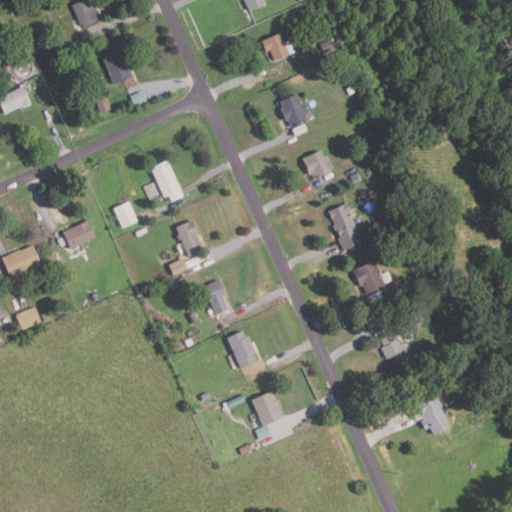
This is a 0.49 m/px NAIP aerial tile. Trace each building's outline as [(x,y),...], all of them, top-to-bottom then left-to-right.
[(82,27),(73,4),(82,0),(96,0),(99,7),(98,8),(99,11),(96,13),(99,20),(82,27)] [(251,11),(246,0),(266,0),(268,3),(251,11)] [(261,41),(279,32),(284,42),(290,39),(295,51),(274,60),(269,49),(266,51),(261,41)] [(327,39),(332,49),(324,52),(319,43),(327,39)] [(116,84),(105,58),(122,51),(128,65),(130,64),(135,76),(116,84)] [(351,94),(348,88),(353,85),(357,91),(351,94)] [(6,114),(0,100),(0,97),(24,86),(33,104),(24,108),(23,105),(6,114)] [(150,99),(138,104),(133,94),(146,89),(150,99)] [(292,126),(289,120),(286,121),(281,109),(284,108),(281,100),(298,93),(304,105),(308,104),(310,110),(306,111),(309,119),(292,126)] [(111,109),(104,112),(101,104),(108,102),(111,109)] [(297,136),(294,129),(306,123),(309,131),(297,136)] [(315,178),(313,173),(311,174),(304,157),(323,149),(325,155),(329,153),(331,158),(328,160),(333,171),(315,178)] [(165,197),(152,167),(169,160),(185,196),(174,201),(171,194),(165,197)] [(362,179),(355,182),(352,175),(359,172),(362,179)] [(403,206),(397,196),(406,192),(411,202),(403,206)] [(124,227),(116,208),(131,201),(140,220),(124,227)] [(345,250),(339,237),(341,236),(338,228),(336,229),(334,225),(336,224),(330,210),(350,201),(354,210),(351,212),(364,241),(345,250)] [(189,256),(183,239),(179,240),(177,235),(179,234),(176,226),(194,219),(200,234),(198,235),(204,250),(189,256)] [(72,248),(64,231),(88,220),(97,237),(72,248)] [(12,277),(3,257),(21,248),(22,250),(34,244),(42,263),(12,277)] [(175,275),(170,264),(185,258),(190,269),(175,275)] [(368,294),(364,286),(363,286),(355,270),(376,260),(382,274),(389,271),(394,280),(387,283),(387,285),(368,294)] [(218,315),(206,288),(204,289),(203,287),(221,279),(228,294),(224,297),(230,309),(218,315)] [(372,303),(369,296),(380,290),(384,297),(372,303)] [(23,330),(16,315),(34,306),(41,322),(23,330)] [(51,319),(44,322),(41,314),(48,311),(51,319)] [(194,324),(190,314),(195,311),(200,321),(194,324)] [(372,328),(367,318),(378,313),(382,324),(372,328)] [(162,336),(158,327),(171,320),(176,330),(162,336)] [(243,368),(228,337),(244,330),(248,337),(250,336),(259,353),(255,355),(258,361),(243,368)] [(393,365),(390,358),(387,359),(382,347),(384,346),(381,338),(397,331),(401,341),(405,339),(408,345),(404,347),(409,358),(393,365)] [(195,343),(189,346),(187,340),(192,338),(195,343)] [(266,425),(253,399),(272,390),(284,416),(266,425)] [(436,435),(432,428),(428,430),(423,422),(425,420),(424,418),(419,421),(411,408),(433,395),(431,393),(436,390),(446,406),(443,408),(453,425),(436,435)] [(212,397),(204,400),(202,395),(209,392),(212,397)] [(272,434),(260,439),(256,430),(268,425),(272,434)] [(252,450),(243,454),(241,448),(250,444),(252,450)]
